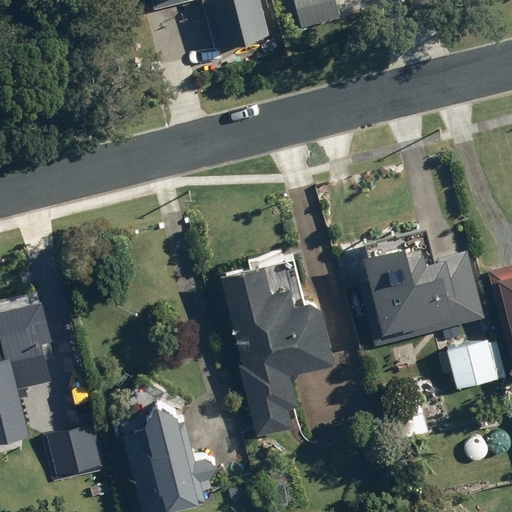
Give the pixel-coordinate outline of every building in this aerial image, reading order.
[(271,36),(261,0),(223,0),(234,45),(271,36)] [(337,0),(296,0),(303,25),(341,16),(337,0)] [(360,270),(376,334),(488,307),(471,238),(427,248),(423,230),(364,244),(370,267),(360,270)] [(258,431),(294,423),(290,404),(300,402),(292,368),(334,358),(322,305),(310,298),(293,302),(289,283),(272,287),(266,261),(224,271),(245,360),(242,361),(258,431)] [(511,261),(489,267),(511,357),(511,261)] [(21,384),(53,377),(44,339),(52,337),(42,297),(0,306),(0,418),(4,419),(8,434),(32,429),(21,384)] [(449,346),(458,386),(505,376),(497,338),(489,340),(488,337),(449,346)] [(500,394),(503,407),(511,405),(509,392),(500,394)] [(397,403),(405,434),(427,427),(419,397),(397,403)] [(126,431),(146,510),(170,505),(169,501),(197,494),(198,498),(204,497),(203,490),(212,488),(212,485),(223,465),(205,455),(195,457),(185,413),(159,398),(148,416),(151,425),(126,431)] [(92,422),(54,430),(63,472),(102,464),(92,422)]
